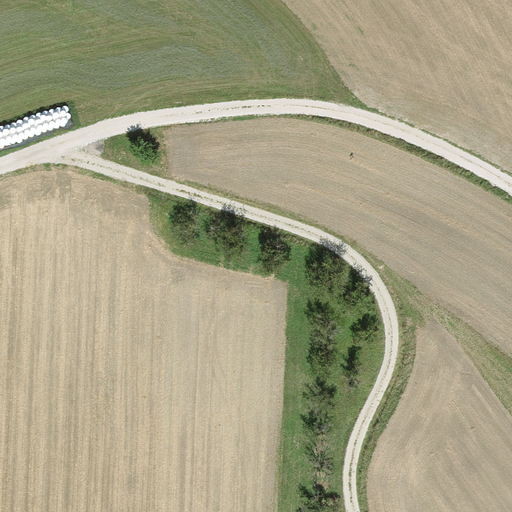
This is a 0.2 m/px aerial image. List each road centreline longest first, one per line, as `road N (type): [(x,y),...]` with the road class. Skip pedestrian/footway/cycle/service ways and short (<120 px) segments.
road 1 (track): [(53,146),(265,216),(353,255),(375,283),(388,356),(348,456),(351,511)]
road 2 (track): [(0,168),(156,117),(324,109),(415,135),(511,190)]
